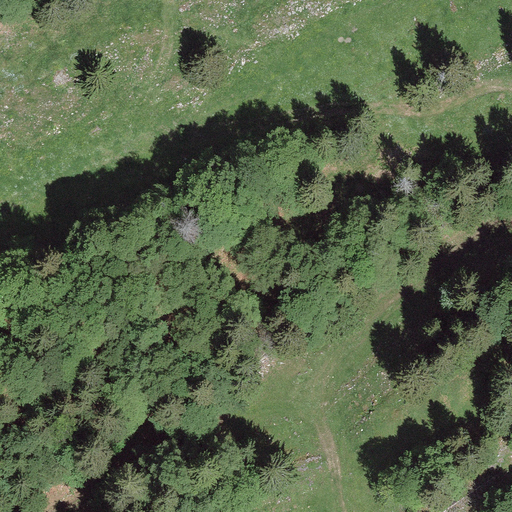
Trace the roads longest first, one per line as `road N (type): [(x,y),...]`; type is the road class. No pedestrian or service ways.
road 1 (track): [(511,82),(418,106),(310,110),(201,133)]
road 2 (track): [(88,511),(257,407),(318,388)]
road 3 (track): [(318,388),(347,344),(446,265),(511,226)]
road 4 (track): [(344,511),(318,388)]
